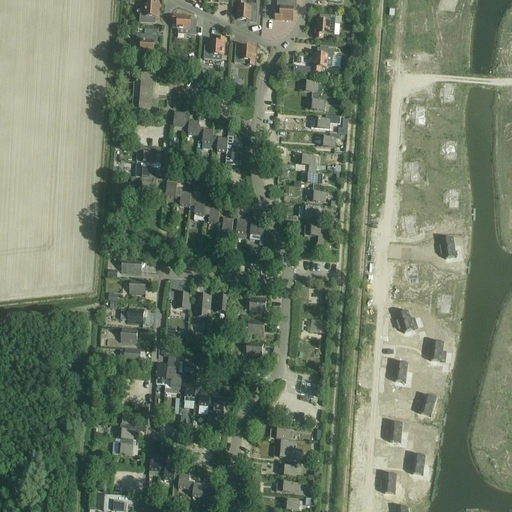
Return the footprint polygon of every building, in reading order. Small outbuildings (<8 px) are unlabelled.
[(153,19),(158,19),(159,1),(153,1),(153,6),(146,5),(145,17),(140,17),(140,24),(153,25),(153,19)] [(294,10),(296,10),(296,3),(284,2),(283,8),(281,8),(281,14),(276,14),(275,21),(293,22),(294,10)] [(249,22),(249,24),(256,24),(257,11),(251,11),(251,9),(245,9),(245,4),(239,3),(237,21),(249,22)] [(191,23),(191,18),(173,17),(173,23),(178,24),(177,30),(190,31),(189,36),(196,36),(197,24),(191,23)] [(317,22),(316,40),(323,40),(323,35),(334,36),(336,17),(323,17),(322,23),(317,22)] [(136,48),(136,54),(154,56),(154,44),(156,44),(157,37),(144,36),(144,42),(142,42),(137,42),(136,48)] [(205,48),(204,60),(222,62),(222,57),(224,57),(225,39),(218,39),(218,44),(212,43),(211,48),(205,48)] [(254,67),(255,49),(243,49),(243,46),(236,46),(235,59),(242,59),(241,61),(248,62),(247,67),(254,67)] [(315,56),(314,73),(320,74),(320,69),(327,69),(327,68),(332,68),(333,51),(320,50),(320,56),(315,56)] [(195,58),(189,60),(192,67),(198,65),(195,58)] [(200,70),(198,77),(204,79),(206,72),(200,70)] [(140,73),(140,83),(153,84),(154,74),(140,73)] [(132,98),(139,98),(143,99),(152,99),(153,84),(140,83),(133,83),(132,98)] [(305,93),(313,93),(318,94),(319,84),(306,83),(305,93)] [(440,89),(439,97),(443,97),(443,98),(443,104),(454,104),(455,85),(444,84),(444,89),(440,89)] [(318,102),(318,94),(313,93),(312,101),(311,101),(311,111),(324,112),(325,102),(318,102)] [(132,98),(131,113),(137,113),(151,114),(152,99),(143,99),(139,98),(132,98)] [(411,112),(411,119),(415,120),(415,121),(415,126),(426,126),(426,107),(415,107),(415,112),(411,112)] [(184,128),(185,120),(185,114),(175,114),(174,127),(184,128)] [(199,136),(199,128),(199,123),(190,122),(190,120),(185,120),(184,128),(184,129),(189,129),(189,136),(199,136)] [(312,120),(311,130),(330,131),(331,121),(312,120)] [(199,136),(198,137),(203,138),(203,144),(203,150),(213,151),(213,146),(213,145),(214,137),(214,131),(204,131),(205,128),(199,128),(199,136)] [(218,153),(228,153),(228,145),(228,140),(219,139),(219,137),(214,137),(213,145),(213,146),(218,146),(218,153)] [(336,149),(336,139),(323,138),(322,148),(336,149)] [(441,147),(441,154),(445,154),(445,156),(445,161),(456,161),(456,142),(445,141),(445,147),(441,147)] [(227,155),(227,161),(232,161),(242,162),(243,148),(233,148),(233,145),(228,145),(228,153),(227,155)] [(141,148),(140,153),(143,153),(142,163),(146,164),(156,164),(156,154),(159,155),(160,149),(141,148)] [(301,166),(309,167),(314,167),(315,157),(301,156),(301,166)] [(409,169),(405,169),(406,177),(410,176),(410,178),(411,183),(421,181),(419,162),(408,164),(409,169)] [(141,178),(145,179),(155,179),(156,164),(146,164),(146,169),(142,168),(141,178)] [(306,185),(314,185),(320,186),(321,176),(314,175),(314,167),(309,167),(308,175),(307,175),(306,185)] [(153,194),(155,179),(145,179),(145,184),(141,183),(140,193),(153,194)] [(166,198),(176,199),(177,191),(177,185),(167,185),(166,198)] [(313,193),(312,203),(326,204),(326,199),(328,199),(329,194),(326,194),(319,194),(320,186),(314,185),(314,193),(313,193)] [(191,208),(191,196),(192,194),(182,193),(182,191),(177,191),(176,199),(176,200),(181,201),(181,207),(191,208)] [(448,196),(444,196),(444,203),(448,203),(448,205),(448,210),(459,210),(459,191),(448,191),(448,196)] [(190,209),(190,213),(195,214),(195,216),(195,222),(199,222),(204,222),(205,218),(206,209),(206,203),(196,202),(196,200),(196,196),(191,196),(191,208),(190,208),(190,209)] [(300,208),(299,219),(312,220),(312,219),(317,219),(318,209),(305,208),(300,208)] [(210,209),(206,209),(205,218),(210,218),(209,225),(219,225),(220,212),(210,211),(210,209)] [(404,223),(400,223),(401,231),(405,230),(405,232),(406,237),(417,235),(414,216),(403,218),(404,223)] [(305,227),(305,237),(318,238),(323,238),(324,228),(317,228),(317,219),(312,219),(311,227),(305,227)] [(223,233),(223,239),(232,240),(233,234),(234,221),(224,220),(223,233)] [(247,235),(248,222),(238,221),(237,235),(247,235)] [(252,222),(250,241),(260,242),(262,223),(252,222)] [(323,246),(323,238),(318,238),(317,245),(316,245),(315,255),(329,256),(330,246),(323,246)] [(444,247),(440,247),(441,254),(445,254),(445,255),(446,260),(456,259),(454,240),(443,241),(444,247)] [(143,261),(123,260),(123,273),(142,274),(143,261)] [(407,272),(403,272),(404,280),(408,279),(408,281),(408,286),(419,285),(417,266),(406,267),(407,272)] [(146,295),(146,282),(131,281),(130,294),(146,295)] [(190,311),(191,295),(178,294),(177,310),(190,311)] [(198,295),(197,311),(196,317),(209,318),(211,296),(198,295)] [(437,300),(436,308),(440,308),(440,310),(440,315),(450,316),(452,296),(441,295),(441,301),(437,300)] [(230,313),(231,298),(218,297),(216,312),(230,313)] [(266,313),(267,300),(251,299),(250,312),(266,313)] [(143,324),(144,311),(129,310),(129,313),(121,312),(121,321),(128,322),(128,323),(143,324)] [(400,321),(396,323),(398,330),(402,328),(402,330),(404,335),(414,331),(408,313),(398,316),(400,321)] [(264,335),(265,322),(249,321),(248,334),(264,335)] [(137,344),(138,331),(122,330),(121,343),(137,344)] [(263,357),(264,344),(248,343),(247,356),(263,357)] [(429,348),(428,355),(431,356),(431,357),(431,362),(441,364),(444,344),(433,343),(432,348),(429,348)] [(141,364),(142,351),(126,350),(125,363),(141,364)] [(392,369),(392,377),(396,377),(396,378),(395,383),(406,384),(407,365),(397,364),(396,369),(392,369)] [(158,367),(157,380),(156,385),(166,386),(167,375),(168,369),(168,368),(158,367)] [(182,377),(182,376),(167,375),(166,386),(166,389),(181,390),(182,377)] [(181,390),(181,391),(186,391),(185,398),(185,404),(184,409),(194,410),(195,405),(195,402),(196,390),(197,385),(191,384),(191,378),(182,377),(181,390)] [(212,385),(211,393),(218,394),(219,394),(220,386),(212,385)] [(196,390),(195,402),(200,402),(200,406),(210,407),(211,399),(211,393),(201,392),(201,390),(196,390)] [(420,401),(418,408),(422,409),(422,411),(421,416),(431,418),(436,400),(426,397),(424,402),(420,401)] [(210,408),(209,418),(223,419),(224,419),(224,416),(225,402),(215,401),(215,399),(211,399),(210,407),(210,408)] [(121,426),(125,426),(134,426),(136,411),(126,410),(126,416),(122,416),(121,426)] [(387,429),(387,437),(390,437),(390,439),(390,444),(401,444),(402,425),(391,424),(391,430),(387,429)] [(117,440),(120,440),(124,441),(133,441),(134,426),(125,426),(125,431),(117,430),(117,440)] [(275,440),(280,441),(289,441),(290,431),(276,430),(275,440)] [(132,456),(133,441),(124,441),(124,446),(120,445),(119,455),(132,456)] [(274,458),(279,459),(293,460),(293,450),(296,450),(296,444),(280,443),(280,449),(275,449),(274,458)] [(410,461),(409,469),(413,469),(413,471),(412,476),(423,477),(425,458),(414,457),(414,462),(410,461)] [(151,458),(150,471),(160,472),(161,464),(161,459),(151,458)] [(174,481),(175,473),(176,468),(166,467),(166,464),(161,464),(160,472),(160,473),(165,474),(164,480),(174,481)] [(296,478),(297,468),(284,467),(283,477),(296,478)] [(179,489),(189,490),(189,482),(190,476),(180,475),(181,473),(175,473),(174,481),(174,482),(179,482),(179,489)] [(381,481),(381,488),(385,488),(385,490),(384,495),(395,496),(397,476),(386,476),(385,481),(381,481)] [(193,498),(203,498),(204,490),(204,485),(195,484),(195,482),(189,482),(189,490),(189,491),(194,491),(193,498)] [(277,483),(276,493),(282,493),(295,494),(296,484),(283,483),(277,483)] [(215,511),(217,511),(217,507),(218,494),(209,493),(209,491),(204,490),(203,498),(202,507),(207,508),(207,511),(215,511)] [(105,496),(105,502),(113,502),(112,511),(125,511),(126,504),(132,505),(132,498),(127,498),(117,497),(105,496)] [(293,511),(299,511),(300,502),(286,501),(286,511),(293,511)]
